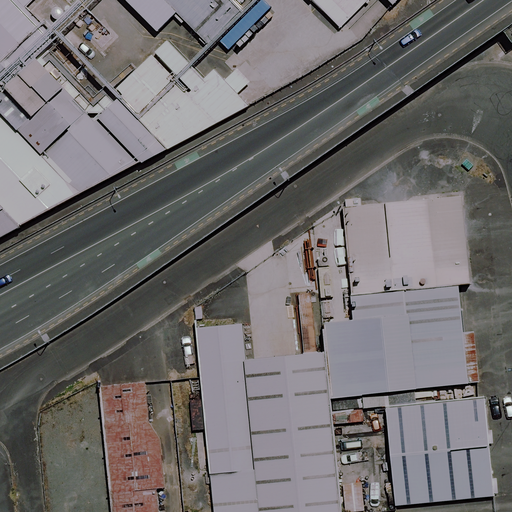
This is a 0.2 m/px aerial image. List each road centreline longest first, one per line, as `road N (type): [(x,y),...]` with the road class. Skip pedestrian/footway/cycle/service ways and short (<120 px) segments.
road 1 (unclassified): [(0,394),(402,124),(447,106),(511,116)]
road 2 (secondary): [(0,295),(254,157),(492,0)]
